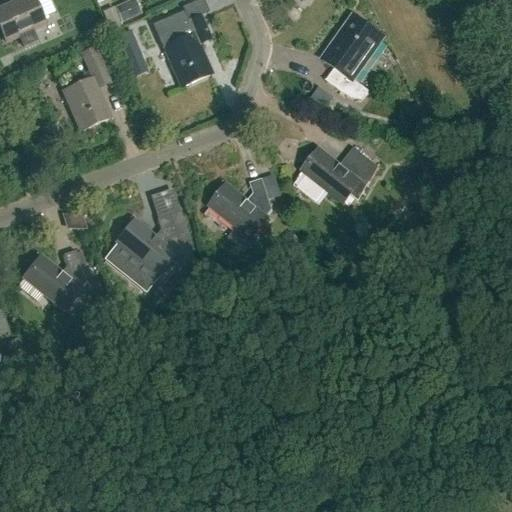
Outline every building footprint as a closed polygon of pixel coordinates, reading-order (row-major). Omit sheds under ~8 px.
[(22,0),(23,0),(0,10),(0,33),(4,43),(17,37),(22,47),(35,41),(30,31),(45,24),(41,16),(50,12),(46,3),(50,2),(48,0),(22,0)] [(381,38),(350,16),(320,59),(333,68),(323,81),(345,96),(360,101),(367,92),(351,81),(381,38)] [(210,40),(199,17),(186,23),(191,36),(162,49),(180,89),(209,77),(196,46),(210,40)] [(132,32),(115,39),(125,62),(142,55),(132,32)] [(110,86),(95,51),(81,56),(93,82),(63,95),(80,132),(109,119),(97,91),(110,86)] [(378,167),(353,147),(339,164),(320,149),(301,171),(341,203),(359,181),(366,187),(378,167)] [(272,211),(261,182),(249,185),(255,200),(251,205),(227,186),(209,208),(249,240),(272,211)] [(179,246),(167,215),(156,220),(162,236),(157,241),(133,222),(116,244),(155,276),(179,246)] [(84,283),(73,252),(63,256),(69,273),(65,278),(41,258),(22,280),(61,312),(84,283)]
